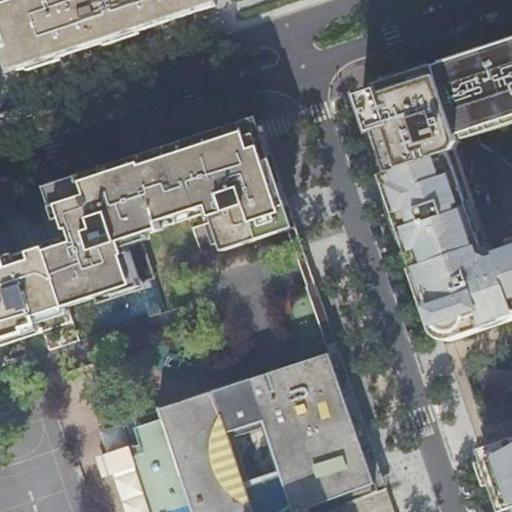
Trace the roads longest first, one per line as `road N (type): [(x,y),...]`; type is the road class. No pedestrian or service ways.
road 1 (residential): [(452,511),(306,71)]
road 2 (residential): [(0,173),(306,71)]
road 3 (residential): [(290,26),(0,121)]
road 4 (residential): [(306,71),(511,3)]
